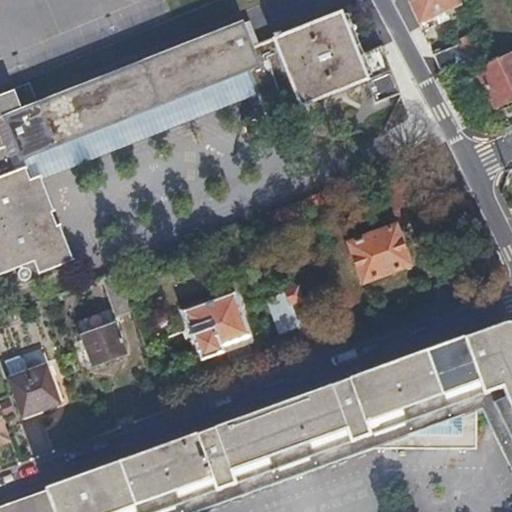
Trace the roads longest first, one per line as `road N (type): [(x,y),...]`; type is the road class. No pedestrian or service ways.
road 1 (residential): [(511,298),(0,485)]
road 2 (residential): [(469,173),(388,0)]
